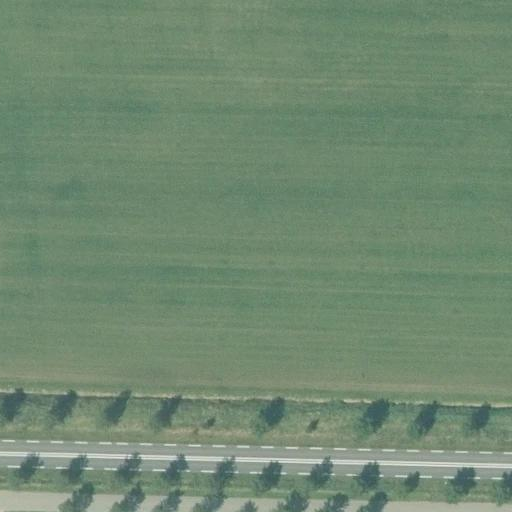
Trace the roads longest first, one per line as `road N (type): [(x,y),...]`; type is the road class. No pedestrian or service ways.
road 1 (unclassified): [(511,509),(0,496)]
road 2 (primary): [(511,468),(0,456)]
